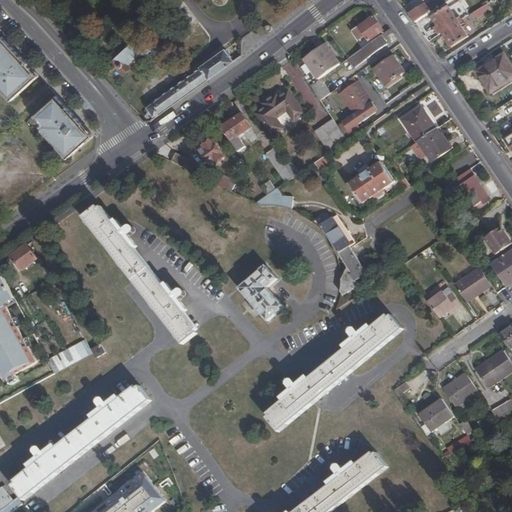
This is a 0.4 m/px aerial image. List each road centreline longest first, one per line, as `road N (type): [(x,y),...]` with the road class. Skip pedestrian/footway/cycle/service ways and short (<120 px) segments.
road 1 (tertiary): [(131,146),(333,0)]
road 2 (tertiary): [(8,0),(131,146)]
road 3 (tertiary): [(131,146),(0,239)]
road 4 (residential): [(436,76),(511,187)]
